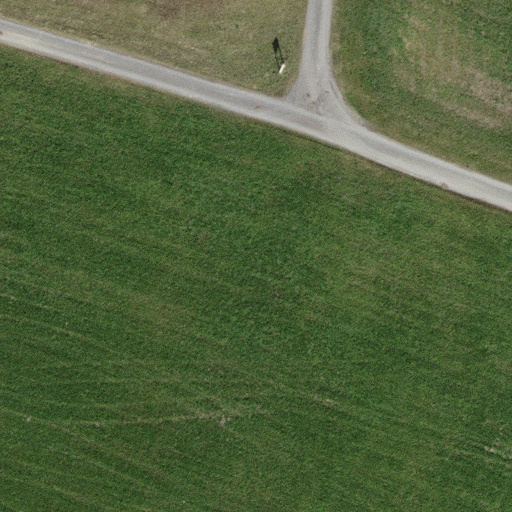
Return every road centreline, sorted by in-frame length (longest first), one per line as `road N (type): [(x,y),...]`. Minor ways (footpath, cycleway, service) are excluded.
road 1 (track): [(326,0),(313,123),(0,30)]
road 2 (track): [(313,123),(511,201)]
